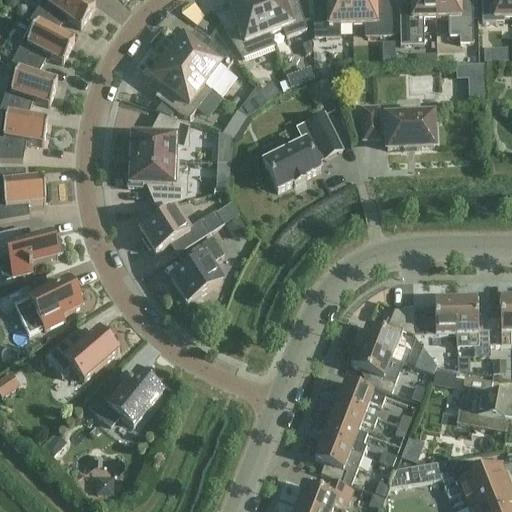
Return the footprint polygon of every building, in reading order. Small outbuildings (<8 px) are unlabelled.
[(46,0),(29,24),(32,26),(55,36),(66,22),(80,32),(94,12),(77,0),(46,0)] [(268,37),(254,0),(250,0),(229,8),(238,30),(225,35),(241,62),(274,50),(269,37),(268,37)] [(280,0),(254,0),(268,37),(269,37),(282,32),(286,41),(306,33),(298,6),(285,11),(280,0)] [(352,28),(350,0),(326,0),(327,11),(313,11),(315,41),(339,41),(338,28),(352,28)] [(374,0),(350,0),(352,28),(365,27),(365,40),(390,39),(389,9),(375,10),(374,0)] [(435,21),(434,0),(410,0),(411,13),(399,13),(400,49),(423,48),(423,21),(435,21)] [(434,0),(435,21),(448,21),(449,40),(459,39),(459,47),(472,47),(472,11),(459,11),(458,0),(434,0)] [(511,21),(511,0),(480,0),(481,26),(503,25),(503,21),(511,21)] [(55,36),(32,26),(11,67),(38,76),(47,59),(62,68),(74,46),(55,36)] [(183,40),(167,61),(210,94),(232,65),(226,57),(208,43),(200,53),(183,40)] [(408,66),(408,59),(395,60),(396,67),(408,66)] [(210,94),(167,61),(151,82),(168,95),(161,105),(179,119),(189,122),(210,94)] [(353,73),(350,62),(336,65),(339,76),(353,73)] [(484,84),(483,69),(470,70),(471,84),(484,84)] [(0,110),(0,118),(1,118),(27,121),(32,104),(49,110),(56,87),(13,72),(0,110)] [(300,72),(285,78),(290,93),(306,87),(300,72)] [(266,86),(257,93),(266,107),(276,101),(266,86)] [(386,135),(387,153),(402,152),(402,153),(418,153),(418,151),(433,150),(433,147),(436,147),(435,131),(432,131),(431,119),(417,119),(416,111),(400,112),(400,117),(377,118),(376,112),(362,113),(363,143),(378,142),(377,135),(386,135)] [(220,138),(232,142),(246,121),(236,114),(220,138)] [(27,121),(1,118),(0,125),(0,164),(22,165),(25,146),(43,149),(47,125),(27,121)] [(342,154),(324,118),(296,132),(303,145),(262,166),(277,196),(293,188),(293,189),(304,184),(304,183),(320,175),(315,165),(322,161),(323,163),(342,154)] [(131,151),(130,164),(174,166),(174,165),(175,151),(187,152),(188,131),(159,120),(159,140),(143,139),(144,137),(129,136),(128,151),(131,151)] [(174,166),(130,164),(130,176),(127,176),(126,191),(141,191),(141,189),(157,190),(156,209),(185,202),(186,180),(177,180),(177,165),(174,165),(174,166)] [(0,225),(28,220),(27,209),(45,207),(43,183),(25,184),(24,173),(0,172),(0,225)] [(187,232),(174,212),(140,235),(143,240),(141,241),(149,254),(151,252),(154,258),(176,244),(182,255),(209,238),(200,224),(187,232)] [(214,216),(203,224),(210,235),(221,227),(214,216)] [(238,221),(225,230),(234,244),(247,236),(238,221)] [(19,232),(0,237),(0,262),(7,260),(12,280),(30,275),(29,272),(31,271),(30,268),(57,261),(56,258),(61,257),(57,240),(52,241),(51,238),(22,245),(19,232)] [(212,241),(185,258),(191,269),(170,282),(187,308),(221,286),(210,268),(223,260),(212,241)] [(14,310),(28,340),(43,332),(44,335),(63,326),(60,321),(81,311),(77,303),(81,301),(73,284),(69,286),(67,283),(53,291),(53,290),(41,296),(33,300),(28,290),(0,303),(0,309),(3,316),(14,310)] [(499,322),(488,322),(489,350),(510,350),(510,337),(511,336),(511,301),(499,302),(499,322)] [(425,311),(413,312),(414,339),(456,338),(455,303),(434,304),(434,316),(425,317),(425,311)] [(476,303),(455,303),(456,338),(456,351),(489,350),(488,322),(477,323),(476,303)] [(366,330),(358,350),(391,362),(401,335),(414,339),(413,312),(394,312),(384,337),(366,330)] [(61,382),(72,372),(83,385),(117,357),(110,348),(112,346),(101,334),(99,336),(97,334),(76,353),(66,342),(43,361),(61,382)] [(391,362),(358,350),(350,369),(369,377),(365,387),(391,398),(398,378),(387,373),(391,362)] [(505,363),(491,363),(492,378),(505,377),(505,363)] [(487,370),(477,370),(477,379),(487,379),(487,370)] [(448,375),(435,373),(433,389),(445,392),(448,375)] [(133,431),(161,396),(151,388),(153,385),(142,376),(140,379),(136,376),(118,398),(107,389),(88,412),(110,430),(119,420),(133,431)] [(0,383),(0,399),(1,401),(18,391),(9,377),(0,383)] [(464,381),(460,402),(477,405),(474,419),(486,421),(484,433),(496,435),(498,423),(510,426),(510,427),(511,427),(511,423),(511,401),(489,398),(492,386),(464,381)] [(344,385),(336,405),(365,416),(369,405),(381,409),(384,400),(344,385)] [(426,394),(416,390),(411,403),(422,407),(426,394)] [(336,405),(329,424),(357,435),(361,425),(373,430),(376,421),(364,417),(365,416),(336,405)] [(407,432),(410,422),(402,419),(398,429),(407,432)] [(471,439),(483,440),(485,421),(474,420),(471,439)] [(329,424),(322,443),(362,459),(366,449),(354,444),(357,435),(329,424)] [(403,442),(407,432),(398,429),(395,439),(403,442)] [(65,447),(56,438),(44,451),(53,460),(65,447)] [(350,489),(362,459),(322,443),(314,463),(324,467),(320,478),(350,489)] [(387,457),(383,467),(392,470),(396,460),(387,457)] [(436,466),(435,457),(423,459),(424,468),(436,466)] [(449,465),(408,472),(396,474),(389,489),(386,493),(387,493),(452,482),(449,465)] [(462,497),(468,511),(511,494),(500,468),(443,491),(448,502),(462,497)] [(304,488),(296,508),(306,511),(332,511),(333,510),(338,511),(345,511),(353,495),(327,485),(322,495),(304,488)] [(386,493),(389,489),(381,486),(377,497),(384,501),(387,493),(386,493)] [(511,511),(511,496),(511,494),(468,511),(511,511)]
